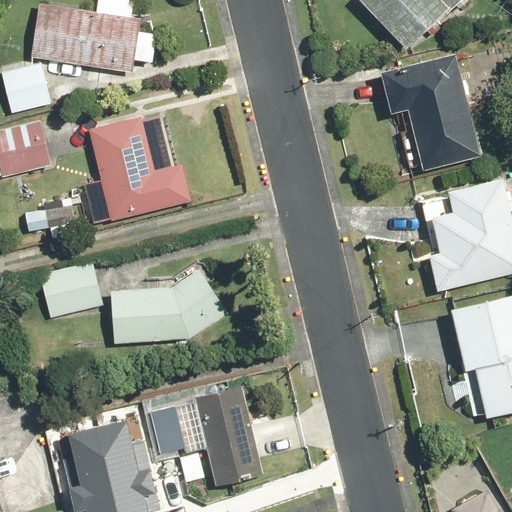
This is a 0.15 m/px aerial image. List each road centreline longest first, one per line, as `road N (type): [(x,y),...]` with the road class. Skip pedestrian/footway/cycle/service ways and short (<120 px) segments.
road 1 (residential): [(380,511),(251,0)]
road 2 (unknown): [(0,253),(299,189)]
